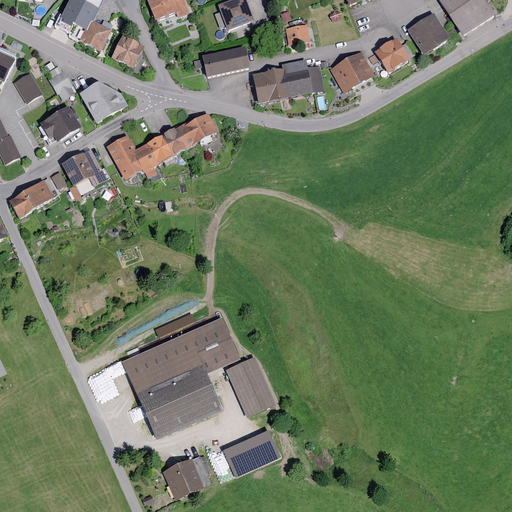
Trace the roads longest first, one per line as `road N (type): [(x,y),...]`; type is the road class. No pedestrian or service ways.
road 1 (track): [(81,380),(114,348),(210,302),(216,228),(231,202),(251,191),(332,215),(349,240)]
road 2 (residential): [(162,100),(327,125),(399,92),(511,22)]
road 3 (unclassified): [(138,511),(2,194)]
road 4 (residential): [(2,194),(162,100)]
road 5 (residential): [(0,21),(162,100)]
